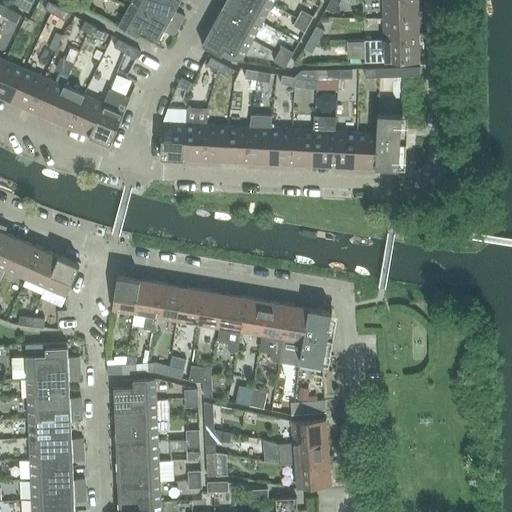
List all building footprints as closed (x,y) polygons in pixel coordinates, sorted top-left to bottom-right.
[(33,0),(16,0),(15,3),(28,11),(33,0)] [(56,14),(60,6),(49,0),(45,8),(56,14)] [(148,16),(152,10),(180,25),(185,15),(175,10),(180,2),(176,0),(132,0),(130,6),(148,16)] [(263,21),(272,3),(266,0),(226,0),(222,7),(241,17),(244,11),(263,21)] [(334,12),(340,1),(339,0),(330,0),(326,7),(334,12)] [(383,0),(384,17),(419,16),(418,0),(383,0)] [(0,12),(5,16),(10,8),(0,2),(0,12)] [(71,12),(60,6),(56,14),(67,20),(71,12)] [(130,6),(119,25),(139,35),(142,29),(160,38),(165,29),(174,35),(180,25),(152,10),(148,16),(130,6)] [(222,7),(213,25),(232,36),(235,29),(253,39),(263,21),(244,11),(241,17),(222,7)] [(21,14),(10,8),(5,16),(17,22),(21,14)] [(302,9),(298,17),(309,23),(313,16),(302,9)] [(384,17),(385,39),(419,38),(419,16),(384,17)] [(305,31),(309,23),(298,17),(293,25),(305,31)] [(97,26),(86,20),(81,28),(92,34),(97,26)] [(202,44),(214,51),(222,55),(225,48),(243,58),(253,39),(235,29),(232,36),(213,25),(202,44)] [(325,30),(316,25),(310,36),(318,41),(325,30)] [(108,32),(97,26),(92,34),(104,40),(108,32)] [(313,52),(318,41),(310,36),(304,47),(313,52)] [(114,46),(126,52),(130,44),(119,38),(114,46)] [(419,38),(385,39),(365,39),(365,61),(420,60),(419,38)] [(141,50),(130,44),(126,52),(137,58),(141,50)] [(282,45),(278,53),(290,59),(294,51),(282,45)] [(278,53),(274,60),(285,67),(290,59),(278,53)] [(207,64),(218,70),(223,62),(212,56),(207,64)] [(0,71),(0,94),(11,100),(25,68),(5,59),(0,71)] [(234,68),(223,62),(218,70),(229,76),(234,68)] [(419,67),(402,68),(402,77),(420,76),(419,67)] [(11,100),(31,108),(45,76),(25,68),(11,100)] [(245,77),(258,79),(259,70),(247,68),(245,77)] [(327,78),(340,77),(340,68),(327,69),(327,78)] [(353,68),(340,68),(340,77),(353,77),(353,68)] [(371,78),(380,77),(380,76),(378,76),(378,68),(365,69),(365,78),(371,78)] [(378,76),(380,76),(380,77),(391,77),(391,68),(378,68),(378,76)] [(271,72),(259,70),(258,79),(270,81),(271,72)] [(281,83),(293,85),(295,76),(282,74),(281,83)] [(65,85),(45,76),(31,108),(51,117),(65,85)] [(295,76),(293,85),(306,87),(307,78),(295,76)] [(193,83),(182,77),(177,85),(188,92),(193,83)] [(84,94),(66,85),(65,85),(51,117),(70,126),(84,94)] [(104,102),(84,94),(70,126),(90,134),(104,102)] [(111,143),(125,111),(104,102),(90,134),(111,143)] [(402,114),(378,113),(377,131),(376,166),(399,167),(402,114)] [(315,115),(314,128),(313,163),(334,164),(336,129),(337,116),(315,115)] [(186,122),(163,121),(161,156),(184,157),(186,122)] [(184,157),(205,158),(207,123),(186,122),(184,157)] [(205,158),(227,159),(228,124),(207,123),(205,158)] [(227,159),(248,160),(250,125),(228,124),(227,159)] [(248,160),(270,161),(271,126),(250,125),(248,160)] [(293,127),(292,127),(271,126),(270,161),(291,162),(293,127)] [(314,128),(293,127),(291,162),(313,163),(314,128)] [(357,130),(336,129),(334,164),(355,165),(357,130)] [(377,131),(357,130),(355,165),(376,166),(377,131)] [(0,229),(0,230),(0,266),(6,270),(20,238),(0,229)] [(40,246),(20,238),(6,270),(26,278),(40,246)] [(26,278),(46,287),(60,255),(40,246),(26,278)] [(80,264),(62,256),(60,255),(46,287),(66,296),(80,264)] [(113,309),(135,313),(140,279),(118,275),(113,309)] [(133,323),(144,325),(144,328),(154,330),(156,316),(162,282),(140,279),(135,313),(133,323)] [(156,316),(177,320),(183,286),(162,282),(156,316)] [(204,289),(183,286),(177,320),(199,324),(204,289)] [(226,293),(204,289),(199,324),(220,327),(226,293)] [(241,331),(247,297),(226,293),(220,327),(217,341),(229,343),(228,348),(230,351),(237,352),(241,331)] [(268,300),(247,297),(241,331),(262,334),(268,300)] [(281,352),(284,338),(289,304),(268,300),(262,334),(259,350),(271,352),(271,356),(273,360),(279,361),(281,352)] [(311,307),(289,304),(284,338),(281,352),(287,353),(291,350),(293,340),(304,341),(305,341),(311,307)] [(301,360),(323,364),(324,364),(326,351),(331,352),(334,335),(329,334),(333,311),(311,307),(305,341),(304,341),(301,360)] [(32,325),(33,316),(20,314),(19,324),(32,325)] [(45,318),(33,316),(32,325),(44,327),(45,318)] [(135,345),(130,344),(128,355),(126,364),(122,364),(123,373),(137,372),(137,363),(136,363),(137,356),(136,356),(136,352),(134,349),(135,345)] [(69,356),(68,346),(26,348),(28,376),(48,375),(48,368),(80,367),(80,356),(69,356)] [(108,373),(123,373),(122,364),(126,364),(128,355),(115,356),(115,359),(108,359),(108,373)] [(186,358),(172,355),(170,365),(168,375),(181,378),(186,358)] [(154,371),(168,375),(170,365),(156,362),(154,371)] [(192,364),(189,379),(198,381),(204,381),(212,380),(212,366),(203,366),(192,364)] [(48,368),(48,375),(28,376),(28,397),(49,396),(49,389),(70,388),(70,378),(81,378),(80,367),(48,368)] [(134,378),(134,386),(114,386),(115,408),(136,407),(136,400),(157,399),(156,377),(134,378)] [(213,395),(212,380),(204,381),(204,395),(213,395)] [(236,402),(250,405),(252,396),(253,387),(239,385),(236,402)] [(252,396),(250,405),(264,408),(268,391),(253,387),(252,396)] [(50,416),(50,409),(82,407),(82,396),(71,397),(70,388),(49,389),(49,396),(28,397),(29,417),(50,416)] [(185,398),(198,397),(198,388),(185,389),(185,398)] [(199,405),(198,397),(185,398),(186,406),(199,405)] [(158,419),(157,399),(136,400),(136,407),(115,408),(116,428),(137,427),(137,420),(158,419)] [(204,401),(205,429),(215,429),(214,404),(204,401)] [(318,412),(327,411),(326,402),(318,403),(318,412)] [(311,412),(318,412),(318,403),(310,404),(311,412)] [(302,404),(291,405),(292,414),(303,413),(302,404)] [(310,404),(302,404),(303,413),(311,412),(310,404)] [(83,419),(82,407),(50,409),(50,416),(29,417),(30,438),(51,437),(50,429),(72,428),(72,419),(83,419)] [(293,420),(294,442),(329,440),(327,417),(293,420)] [(158,419),(137,420),(137,427),(116,428),(117,449),(138,448),(138,441),(159,440),(158,419)] [(52,457),(51,450),(84,448),(83,437),(72,438),(72,428),(50,429),(51,437),(30,438),(31,458),(52,457)] [(200,438),(200,429),(187,430),(187,438),(200,438)] [(224,443),(223,440),(232,442),(234,434),(223,431),(223,429),(215,430),(215,429),(205,429),(206,444),(224,443)] [(200,446),(200,438),(187,438),(187,447),(200,446)] [(139,468),(139,461),(160,460),(159,440),(138,441),(138,448),(117,449),(118,469),(139,468)] [(329,440),(294,442),(280,443),(281,463),(296,465),(296,464),(330,461),(329,440)] [(84,459),(84,448),(51,450),(52,457),(31,458),(32,478),(53,477),(52,470),(74,469),(73,460),(84,459)] [(161,480),(160,460),(139,461),(139,468),(118,469),(119,490),(140,489),(140,481),(161,480)] [(207,460),(208,475),(217,475),(216,460),(207,460)] [(332,483),(330,461),(296,464),(296,465),(298,486),(332,483)] [(33,499),(54,498),(53,490),(86,489),(85,478),(74,478),(74,469),(52,470),(53,477),(32,478),(33,499)] [(188,471),(189,479),(202,478),(202,470),(188,471)] [(189,488),(202,487),(202,478),(189,479),(189,488)] [(141,509),(141,502),(161,501),(161,480),(140,481),(140,489),(119,490),(120,510),(141,509)] [(228,481),(207,481),(208,491),(228,491),(228,481)] [(248,489),(248,499),(269,498),(268,488),(248,489)] [(54,511),(76,510),(75,501),(86,500),(86,489),(53,490),(54,498),(33,499),(33,511),(54,511)] [(298,511),(297,497),(276,497),(276,511),(298,511)] [(120,510),(119,511),(161,511),(161,501),(141,502),(141,509),(120,510)]
